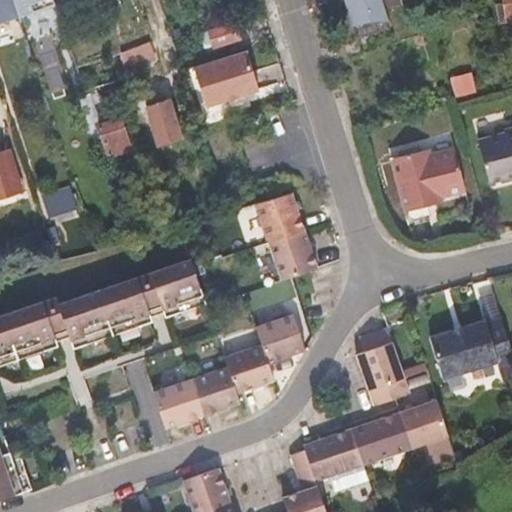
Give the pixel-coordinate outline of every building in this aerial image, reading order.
[(0,0),(0,34),(26,25),(17,0),(0,0)] [(17,0),(26,25),(61,13),(56,0),(17,0)] [(375,41),(396,35),(388,9),(385,0),(346,0),(349,8),(364,4),(375,41)] [(385,0),(388,9),(405,5),(403,0),(385,0)] [(237,20),(209,30),(215,46),(242,37),(237,20)] [(125,55),(129,72),(161,62),(156,45),(125,55)] [(250,48),(245,50),(257,89),(262,87),(250,48)] [(245,50),(212,60),(213,63),(225,99),(257,89),(245,50)] [(213,63),(198,68),(210,104),(225,99),(213,63)] [(410,88),(416,107),(435,102),(430,82),(410,88)] [(173,105),(149,113),(162,153),(187,145),(173,105)] [(123,122),(99,130),(108,156),(132,148),(123,122)] [(255,122),(238,128),(241,136),(258,130),(255,122)] [(511,131),(507,132),(508,135),(481,141),(492,184),(511,178),(511,131)] [(431,199),(445,196),(469,190),(456,147),(418,157),(416,152),(393,158),(408,210),(432,204),(431,199)] [(12,150),(0,153),(0,200),(24,192),(12,150)] [(148,170),(154,187),(169,182),(163,165),(148,170)] [(72,186),(44,195),(53,218),(80,208),(72,186)] [(294,192),(258,203),(271,241),(306,228),(294,192)] [(436,218),(432,204),(408,210),(410,215),(411,216),(412,218),(414,220),(416,222),(419,222),(423,222),(425,221),(436,218)] [(43,228),(25,235),(30,249),(31,249),(35,259),(51,254),(43,228)] [(306,228),(271,241),(284,278),(294,275),(319,265),(306,228)] [(198,267),(195,259),(64,303),(62,297),(0,317),(0,474),(1,477),(4,481),(9,484),(14,488),(22,490),(31,487),(18,448),(13,450),(8,436),(6,437),(0,420),(0,358),(41,344),(42,347),(60,341),(58,337),(72,332),(75,344),(90,339),(89,337),(138,320),(140,323),(156,318),(154,314),(168,310),(170,315),(183,311),(183,308),(209,300),(198,267)] [(210,302),(209,300),(183,308),(183,311),(210,302)] [(291,304),(256,316),(264,341),(270,359),(306,346),(291,304)] [(511,352),(511,342),(504,318),(489,323),(488,320),(431,338),(444,379),(501,362),(499,358),(511,352)] [(90,339),(140,323),(138,320),(89,337),(90,339)] [(390,327),(363,337),(368,350),(361,353),(373,387),(407,375),(405,370),(390,327)] [(270,359),(264,341),(228,353),(231,364),(240,389),(276,377),(270,359)] [(0,361),(42,347),(41,344),(0,358),(0,361)] [(430,366),(429,361),(405,370),(407,375),(430,366)] [(193,376),(205,412),(243,399),(240,389),(231,364),(193,376)] [(432,371),(430,366),(407,375),(408,379),(432,371)] [(407,375),(373,387),(378,402),(396,396),(412,391),(408,379),(407,375)] [(155,389),(167,425),(205,412),(193,376),(155,389)] [(414,445),(451,433),(441,399),(402,412),(414,445)] [(0,420),(6,437),(8,436),(0,412),(0,420)] [(364,462),(414,445),(402,412),(352,428),(364,462)] [(336,472),(364,462),(352,428),(305,444),(307,449),(317,478),(336,472)] [(31,487),(31,488),(34,487),(21,447),(18,448),(31,487)] [(290,511),(329,511),(317,478),(307,449),(293,454),(299,472),(294,474),(298,486),(305,483),(307,489),(299,491),(285,497),(290,511)] [(341,487),(370,478),(364,462),(336,472),(341,487)] [(237,511),(221,466),(185,479),(197,511),(237,511)] [(0,474),(0,496),(22,490),(14,488),(9,484),(4,481),(1,477),(0,474)] [(298,486),(299,491),(307,489),(305,483),(298,486)] [(22,490),(0,496),(0,498),(11,495),(28,489),(31,488),(31,487),(22,490)]
